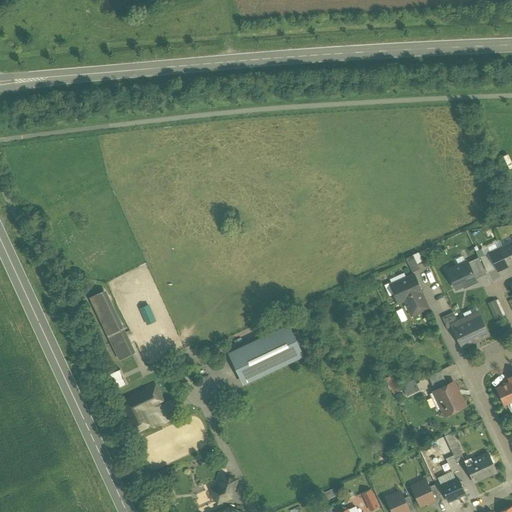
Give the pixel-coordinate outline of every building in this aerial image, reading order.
[(511,243),(502,248),(510,264),(511,263),(511,243)] [(502,248),(490,254),(498,270),(510,264),(502,248)] [(426,266),(421,255),(414,258),(420,269),(426,266)] [(414,258),(413,256),(406,259),(412,273),(420,269),(414,258)] [(478,258),(468,263),(474,278),(484,273),(478,258)] [(467,261),(446,270),(455,289),(461,286),(462,289),(476,282),(474,278),(468,263),(467,261)] [(414,275),(392,285),(396,293),(394,294),(398,303),(405,300),(411,314),(419,310),(420,312),(428,308),(421,293),(422,292),(414,275)] [(90,296),(117,361),(134,353),(107,289),(90,296)] [(149,304),(139,308),(146,325),(156,321),(149,304)] [(454,313),(442,318),(447,330),(453,327),(459,325),(454,313)] [(459,325),(453,327),(462,348),(489,335),(479,315),(459,325)] [(287,327),(231,353),(244,382),(301,356),(287,327)] [(116,388),(126,384),(120,369),(110,373),(116,388)] [(441,371),(429,377),(436,391),(447,385),(441,371)] [(511,376),(508,379),(509,382),(496,389),(504,406),(511,402),(511,376)] [(407,396),(419,390),(414,380),(402,386),(407,396)] [(436,391),(434,392),(444,413),(444,414),(445,414),(446,415),(447,415),(448,415),(465,406),(454,382),(447,385),(436,391)] [(138,416),(133,407),(149,399),(151,405),(160,401),(161,398),(155,387),(153,386),(146,389),(145,392),(124,402),(123,404),(130,420),(129,423),(133,431),(136,432),(148,426),(142,414),(138,416)] [(463,456),(452,433),(444,436),(455,460),(463,456)] [(488,453),(465,464),(474,483),(497,472),(488,453)] [(453,456),(446,459),(453,473),(460,470),(453,456)] [(225,477),(222,478),(219,486),(214,489),(213,492),(217,501),(220,501),(231,497),(235,482),(234,480),(225,477)] [(458,478),(441,486),(448,502),(457,498),(457,497),(465,494),(458,478)] [(426,480),(418,484),(419,486),(413,489),(420,506),(433,500),(434,499),(429,487),(426,480)] [(442,501),(435,485),(429,487),(434,499),(433,500),(435,505),(442,501)] [(325,500),(336,494),(333,489),(323,494),(325,500)] [(372,490),(363,494),(365,500),(373,496),(373,497),(375,496),(372,490)] [(400,492),(393,495),(394,497),(387,500),(392,511),(406,511),(408,511),(409,511),(404,499),(400,492)] [(373,496),(365,500),(371,511),(379,507),(377,504),(377,503),(376,503),(373,497),(373,496)] [(416,511),(409,496),(404,499),(409,511),(408,511),(407,511),(416,511)]
